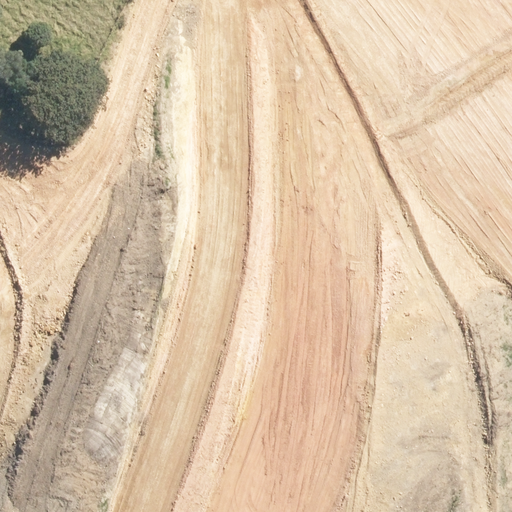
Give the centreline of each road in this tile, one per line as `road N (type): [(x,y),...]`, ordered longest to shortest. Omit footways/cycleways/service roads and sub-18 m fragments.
road 1 (unknown): [(209,511),(287,401),(325,393),(511,437)]
road 2 (unknown): [(0,438),(103,511)]
